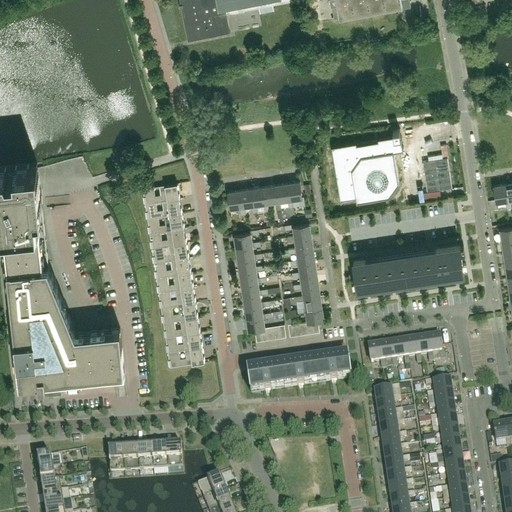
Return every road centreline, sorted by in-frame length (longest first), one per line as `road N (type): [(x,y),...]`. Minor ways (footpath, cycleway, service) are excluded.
road 1 (residential): [(225,361),(197,185),(144,0)]
road 2 (residential): [(492,303),(440,0)]
road 3 (residential): [(234,415),(23,430)]
road 4 (residential): [(356,511),(339,416),(234,415)]
road 5 (residential): [(489,511),(471,397),(504,392)]
